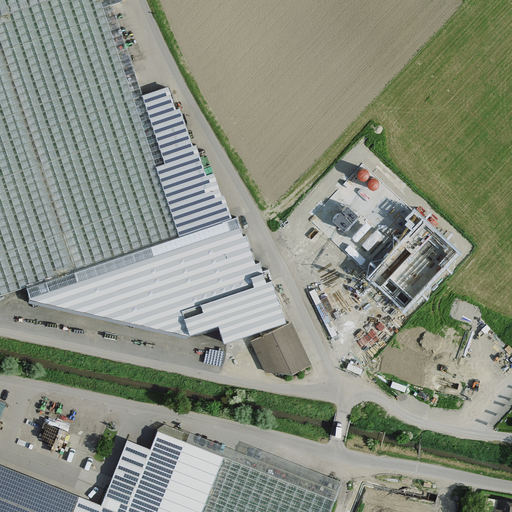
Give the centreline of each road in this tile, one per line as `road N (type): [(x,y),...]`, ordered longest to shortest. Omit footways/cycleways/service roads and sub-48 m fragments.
road 1 (track): [(0,330),(285,388),(347,390),(146,0)]
road 2 (unclassified): [(511,487),(334,451),(347,390),(374,393),(410,418),(470,431)]
road 3 (unknown): [(20,381),(7,445),(64,475),(97,469),(129,404)]
